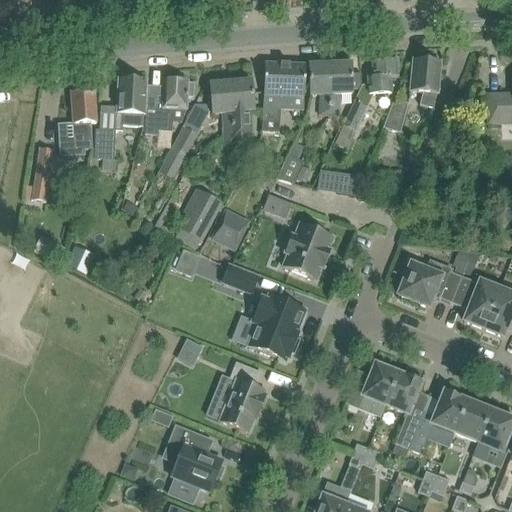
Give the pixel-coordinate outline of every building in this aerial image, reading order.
[(417,62),(413,61),(410,93),(423,94),(420,106),(433,110),(436,96),(438,96),(441,64),(426,62),(425,60),(419,59),(417,61),(417,62)] [(360,91),(343,128),(356,133),(373,96),(374,95),(392,94),(391,79),(395,79),(395,80),(399,80),(397,60),(393,61),(390,63),(372,64),(373,79),(367,80),(367,86),(361,86),(360,91)] [(264,97),(263,121),(275,122),(276,111),(280,111),(284,111),(293,111),(304,111),(304,99),(304,87),(305,67),(285,66),(265,65),(264,85),(264,97)] [(329,117),(329,118),(340,118),(341,97),(353,97),(353,91),(360,91),(361,86),(361,74),(351,75),(351,65),(330,66),(331,96),(330,96),(329,117)] [(319,117),(329,118),(329,117),(330,96),(331,96),(330,66),(309,67),(311,98),(320,98),(319,117)] [(93,149),(93,160),(115,161),(115,153),(116,153),(116,133),(122,133),(123,127),(143,128),(145,102),(146,82),(119,81),(118,109),(101,108),(100,128),(99,132),(96,132),(95,150),(93,149)] [(230,84),(233,144),(253,143),(251,112),(254,112),(251,82),(230,84)] [(146,133),(146,137),(158,138),(158,133),(173,133),(173,124),(182,124),(187,112),(187,99),(192,99),(194,99),(195,84),(188,84),(188,83),(164,83),(164,88),(164,89),(163,105),(147,104),(147,113),(146,133)] [(230,84),(209,85),(212,116),(222,115),(224,145),(233,144),(230,84)] [(72,125),(58,126),(60,158),(85,157),(84,151),(92,151),(92,149),(91,125),(96,124),(95,112),(94,92),(70,94),(72,113),(72,125)] [(511,96),(488,97),(488,116),(488,125),(511,124),(511,96)] [(394,101),(383,129),(400,134),(408,105),(394,101)] [(196,138),(181,130),(171,149),(159,171),(172,178),(185,156),(186,157),(196,138)] [(291,149),(287,156),(297,161),(301,153),(291,149)] [(34,186),(31,201),(46,203),(49,189),(54,153),(39,150),(34,186)] [(300,166),(294,179),(305,184),(311,171),(300,166)] [(340,175),(337,195),(358,198),(360,178),(340,175)] [(186,213),(176,231),(178,232),(200,244),(201,244),(222,206),(195,191),(184,212),(186,213)] [(269,196),(263,211),(274,215),(280,201),(270,196),(269,196)] [(127,203),(122,211),(134,218),(139,210),(127,203)] [(220,222),(210,241),(234,253),(244,234),(220,222)] [(326,252),(332,239),(300,227),(295,240),(291,238),(285,255),(288,256),(283,269),(315,282),(320,269),(324,270),(330,253),(326,252)] [(63,251),(41,240),(32,256),(56,267),(63,251)] [(74,252),(67,268),(85,276),(89,267),(80,264),(84,256),(86,251),(76,247),(74,252)] [(458,250),(452,267),(463,271),(471,252),(458,250)] [(183,251),(175,272),(190,277),(198,257),(183,251)] [(463,271),(463,272),(471,276),(480,254),(471,252),(463,271)] [(398,297),(429,309),(434,296),(439,298),(438,300),(450,305),(461,279),(452,275),(453,271),(429,262),(426,272),(410,266),(409,268),(406,267),(401,280),(404,281),(398,297)] [(259,278),(229,266),(221,284),(251,296),(259,278)] [(461,279),(450,305),(463,310),(464,308),(469,310),(464,323),(483,331),(499,292),(476,285),(461,279)] [(140,290),(134,299),(140,303),(147,294),(140,290)] [(499,292),(483,331),(503,339),(508,326),(511,327),(511,297),(509,296),(499,292)] [(252,341),(249,348),(284,362),(286,359),(289,360),(290,355),(294,357),(300,341),(296,340),(298,335),(295,334),(297,331),(304,312),(299,310),(269,298),(267,302),(262,300),(252,324),(259,327),(253,342),(252,341)] [(180,356),(178,360),(192,367),(201,348),(200,348),(187,341),(180,356)] [(223,377),(207,418),(220,423),(248,435),(253,421),(255,422),(265,397),(263,396),(264,394),(255,390),(261,375),(236,365),(230,380),(223,377)] [(357,410),(380,419),(398,376),(375,366),(357,410)] [(408,450),(423,412),(412,408),(421,384),(405,377),(404,378),(398,376),(385,407),(408,417),(397,445),(408,450)] [(460,400),(444,393),(434,417),(423,412),(408,450),(420,454),(422,448),(424,449),(430,433),(452,441),(455,435),(467,403),(460,400)] [(491,413),(467,403),(455,435),(478,444),(491,413)] [(156,410),(151,422),(168,429),(173,417),(156,410)] [(478,444),(472,458),(484,463),(489,449),(502,454),(511,427),(511,421),(491,413),(478,444)] [(173,480),(168,494),(193,504),(199,490),(209,494),(214,481),(218,482),(223,469),(219,468),(221,463),(207,457),(200,454),(206,441),(179,430),(168,458),(178,462),(171,479),(173,480)] [(356,446),(353,454),(365,459),(368,451),(356,446)] [(365,459),(377,463),(380,455),(368,451),(365,459)] [(360,472),(362,467),(365,459),(353,454),(348,467),(360,472)] [(365,459),(362,467),(373,471),(377,463),(365,459)] [(425,473),(422,481),(434,486),(437,478),(425,473)] [(437,478),(434,486),(446,491),(449,483),(437,478)] [(417,494),(429,499),(434,486),(422,481),(417,494)] [(474,489),(462,484),(459,492),(471,497),(474,489)] [(343,511),(345,507),(350,495),(327,486),(316,511),(343,511)] [(434,486),(429,499),(440,504),(446,491),(434,486)] [(464,511),(468,502),(456,498),(451,511),(454,511),(464,511)]
